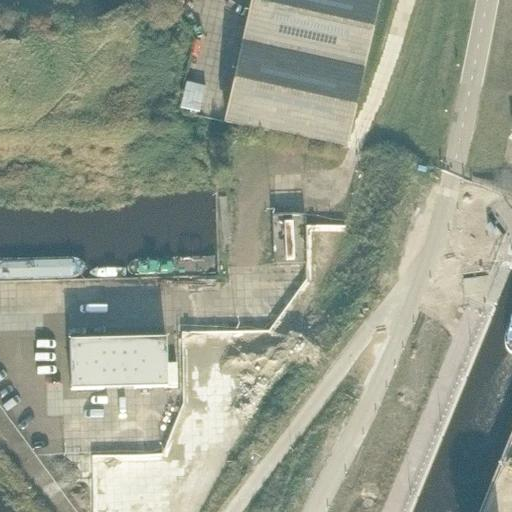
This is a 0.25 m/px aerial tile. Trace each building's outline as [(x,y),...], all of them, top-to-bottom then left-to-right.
[(362,70),(377,0),(252,0),(243,44),(362,70)] [(99,21),(127,6),(127,4),(98,19),(99,21)] [(344,149),(362,70),(243,44),(225,123),(344,149)] [(316,264),(316,239),(321,239),(321,213),(288,214),(290,264),(316,264)] [(71,391),(167,388),(166,339),(70,341),(71,391)]
